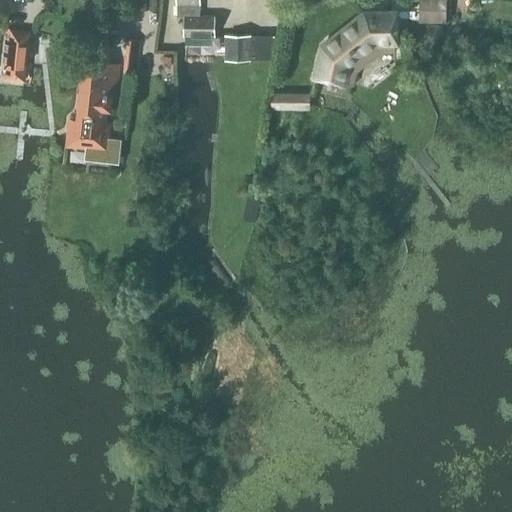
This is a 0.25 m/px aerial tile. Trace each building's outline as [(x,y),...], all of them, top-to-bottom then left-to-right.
[(213,35),(214,15),(198,15),(198,0),(177,0),(177,16),(184,16),(184,34),(213,35)] [(418,0),(418,20),(445,20),(444,0),(418,0)] [(326,50),(320,77),(344,83),(348,66),(378,42),(395,42),(395,17),(367,17),(364,13),(323,46),(326,50)] [(0,78),(23,81),(29,30),(4,27),(0,59),(0,78)] [(272,60),(273,35),(226,35),(225,59),(272,60)] [(128,38),(123,76),(134,77),(138,39),(128,38)] [(116,97),(120,66),(84,61),(77,120),(70,119),(66,148),(109,153),(113,124),(106,123),(107,109),(111,109),(112,96),(116,97)] [(309,94),(273,94),(273,107),(309,107),(309,106),(309,95),(309,94)] [(249,194),(244,218),(257,220),(262,197),(249,194)]
